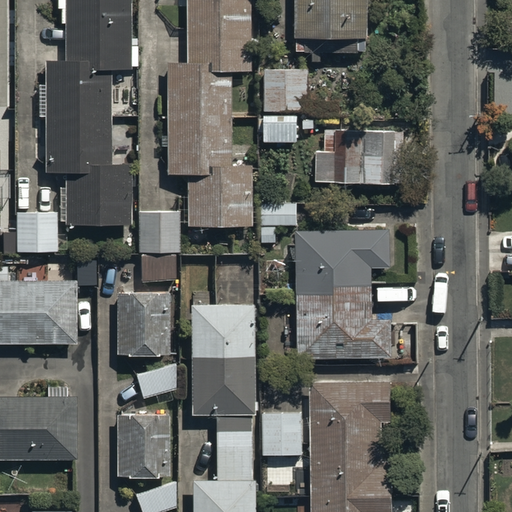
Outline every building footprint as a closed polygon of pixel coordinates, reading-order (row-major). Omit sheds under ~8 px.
[(110,156),(109,62),(137,62),(136,41),(130,41),(129,0),(56,0),(56,3),(60,3),(61,19),(64,19),(65,55),(43,55),(43,80),(37,80),(37,111),(43,111),(44,166),(64,166),(65,220),(130,219),(130,158),(110,156)] [(185,0),(186,54),(165,54),(166,169),(186,169),(186,220),(249,220),(249,145),(230,145),(229,65),(249,65),(248,0),(185,0)] [(295,0),(295,44),(304,44),(304,46),(311,46),(311,55),(320,55),(320,46),(357,46),(357,43),(366,43),(366,0),(295,0)] [(257,64),(257,107),(301,106),(301,111),(338,111),(338,96),(320,96),(320,92),(307,93),(306,64),(257,64)] [(296,108),(263,109),(263,114),(257,114),(257,130),(263,130),(263,135),(296,135),(296,108)] [(402,126),(325,125),(325,145),(315,145),(315,175),(401,176),(402,126)] [(261,198),(261,237),(275,237),(274,219),(297,219),(297,198),(261,198)] [(138,205),(137,246),(177,247),(177,206),(138,205)] [(57,211),(17,212),(17,252),(57,252),(57,211)] [(388,222),(295,225),(299,352),(390,350),(389,311),(372,312),(371,260),(389,259),(388,222)] [(175,249),(139,249),(140,279),(175,279),(175,249)] [(75,273),(0,273),(0,337),(75,337),(75,273)] [(116,287),(116,348),(167,349),(168,286),(155,286),(156,284),(128,284),(128,287),(116,287)] [(188,298),(189,408),(215,408),(215,474),(191,474),(190,511),(252,511),(253,473),(250,473),(250,408),(253,408),(252,298),(188,298)] [(175,386),(175,361),(134,373),(141,396),(175,386)] [(309,376),(310,511),(390,511),(390,455),(381,455),(381,415),(394,415),(394,375),(309,376)] [(0,452),(75,453),(75,390),(65,390),(65,380),(45,380),(45,389),(0,389),(0,452)] [(115,409),(116,470),(168,469),(167,408),(154,408),(154,405),(126,405),(126,409),(115,409)] [(262,407),(262,450),(301,450),(301,407),(262,407)] [(143,511),(175,500),(174,473),(133,488),(141,511),(143,511)]
